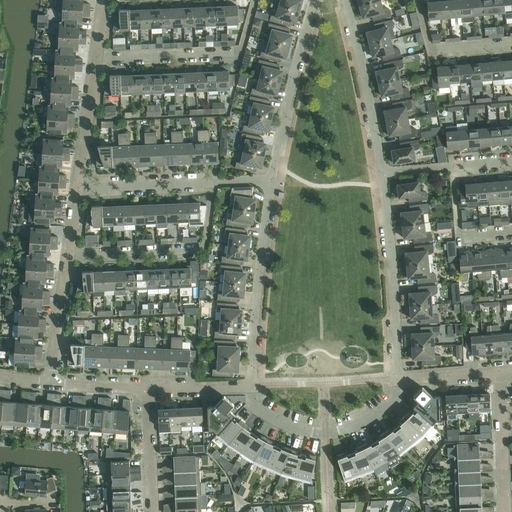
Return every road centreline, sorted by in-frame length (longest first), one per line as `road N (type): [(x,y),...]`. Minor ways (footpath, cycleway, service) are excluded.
road 1 (residential): [(381,173),(397,380)]
road 2 (residential): [(250,386),(272,181)]
road 3 (residential): [(69,254),(204,248),(213,182)]
road 4 (residential): [(250,386),(252,406),(269,418),(325,435),(380,411),(394,399),(397,380)]
road 5 (residential): [(93,55),(237,51),(251,0)]
road 6 (residential): [(272,181),(311,0)]
road 7 (residential): [(343,0),(381,173)]
road 8 (residential): [(505,511),(499,371)]
road 9 (residential): [(78,187),(213,182)]
road 10 (residential): [(511,43),(430,51),(417,0)]
road 11 (residential): [(78,187),(93,55)]
road 12 (residential): [(51,383),(69,254)]
road 13 (residential): [(152,511),(146,388)]
road 14 (residential): [(511,230),(460,235),(452,167)]
